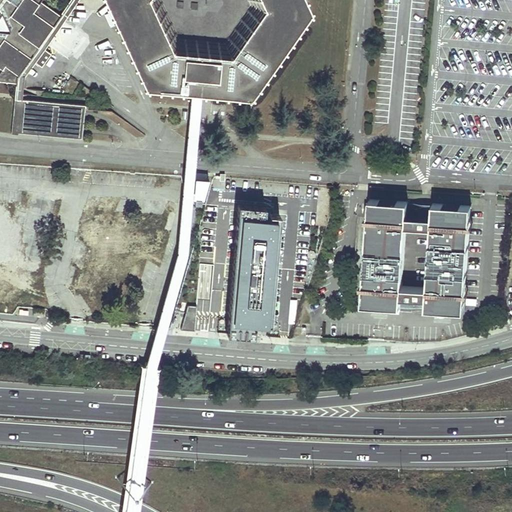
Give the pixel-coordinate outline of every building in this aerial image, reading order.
[(0,0),(0,78),(14,80),(14,100),(12,132),(83,138),(86,105),(22,99),(25,76),(66,18),(60,14),(41,0),(0,0)] [(69,0),(60,14),(66,18),(78,0),(69,0)] [(106,0),(145,82),(191,86),(197,86),(203,87),(224,89),(251,92),(313,4),(310,0),(265,0),(266,1),(231,51),(172,45),(151,0),(106,0)] [(145,362),(123,511),(134,511),(156,365),(188,250),(193,197),(193,194),(193,191),(203,87),(197,86),(191,86),(177,247),(145,362)] [(61,160),(60,169),(83,171),(83,162),(61,160)] [(206,182),(198,182),(197,192),(193,191),(193,194),(193,197),(196,198),(202,198),(207,199),(207,193),(205,192),(206,182)] [(267,189),(213,186),(193,320),(278,322),(312,195),(296,196),(267,189)] [(407,202),(369,199),(361,304),(400,307),(400,306),(401,297),(401,289),(405,229),(407,209),(407,202)] [(407,202),(407,209),(431,210),(432,204),(407,202)] [(431,210),(407,209),(405,229),(430,230),(426,291),(401,289),(401,297),(425,298),(425,308),(463,311),(471,206),(432,203),(432,204),(431,210)] [(97,242),(79,282),(89,294),(100,307),(124,255),(161,250),(158,221),(121,225),(106,204),(82,222),(97,242)] [(0,299),(7,300),(8,290),(9,290),(9,287),(11,286),(12,278),(10,276),(11,272),(10,272),(10,263),(0,261),(0,256),(10,212),(1,210),(1,209),(0,209),(0,299)] [(76,288),(89,294),(79,282),(76,288)] [(425,298),(401,297),(400,306),(425,308),(425,298)]
